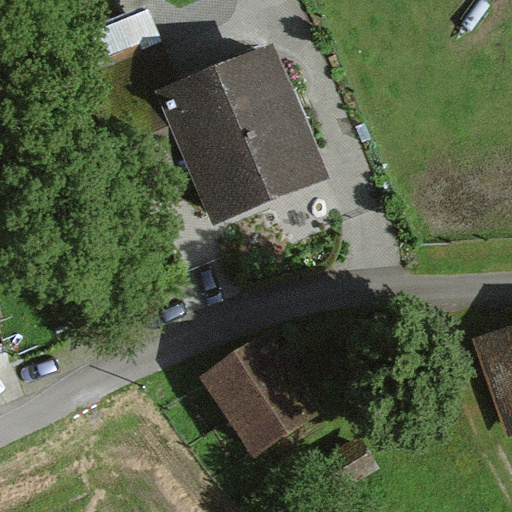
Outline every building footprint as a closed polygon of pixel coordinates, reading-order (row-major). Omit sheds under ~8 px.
[(153,102),(176,92),(144,12),(43,53),(89,164),(165,130),(153,102)] [(176,92),(153,102),(165,130),(214,236),(330,184),(292,100),(269,50),(176,92)] [(511,337),(477,348),(507,442),(511,440),(511,337)] [(270,352),(204,395),(253,468),(319,424),(270,352)] [(358,442),(318,465),(330,487),(371,463),(358,442)]
